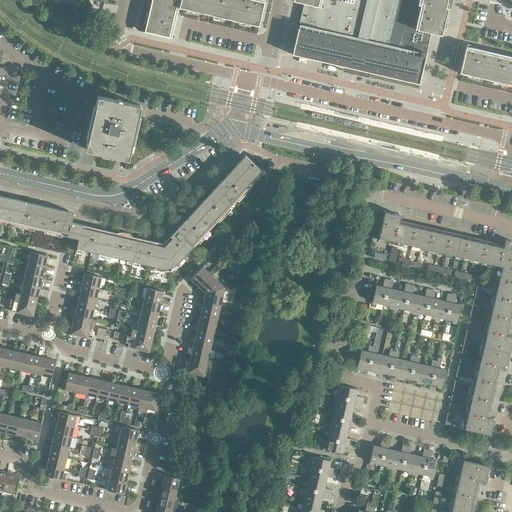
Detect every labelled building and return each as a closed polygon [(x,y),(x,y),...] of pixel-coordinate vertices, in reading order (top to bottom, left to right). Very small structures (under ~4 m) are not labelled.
[(151,0),(151,3),(150,7),(149,13),(151,13),(150,18),(148,18),(147,19),(149,19),(148,24),(146,24),(145,29),(144,32),(169,38),(177,0),(180,0),(179,6),(192,9),(192,11),(193,11),(193,9),(219,15),(218,17),(219,17),(220,15),(225,16),(224,17),(230,19),(230,18),(235,19),(234,20),(239,21),(240,20),(245,21),(244,23),(245,23),(246,21),(251,22),(250,23),(256,25),(256,24),(259,24),(264,2),(256,0),(151,0)] [(388,49),(390,44),(400,0),(406,0),(423,4),(417,30),(441,36),(448,8),(450,9),(452,0),(293,0),(293,1),(304,4),(292,54),(343,66),(344,65),(346,64),(347,63),(349,62),(351,62),(353,61),(355,61),(357,62),(359,62),(361,63),(362,64),(364,65),(365,67),(366,68),(367,70),(367,72),(368,72),(419,84),(425,58),(421,57),(423,51),(406,47),(405,53),(388,49)] [(421,40),(428,41),(428,42),(430,35),(423,33),(421,40)] [(511,56),(466,46),(465,48),(460,71),(459,73),(511,85),(511,56)] [(140,105),(121,101),(121,100),(121,99),(120,99),(119,98),(118,98),(118,99),(117,99),(117,100),(97,95),(85,149),(128,159),(140,105)] [(81,108),(89,110),(91,100),(83,98),(81,108)] [(82,228),(83,225),(71,222),(73,214),(67,212),(67,211),(49,207),(48,208),(39,206),(39,205),(0,195),(0,217),(25,224),(24,229),(34,231),(34,229),(44,231),(44,233),(62,237),(62,235),(78,239),(76,248),(162,268),(163,265),(169,265),(170,264),(175,261),(177,263),(197,242),(199,244),(211,230),(210,229),(217,221),(219,223),(225,216),(222,212),(261,170),(245,155),(200,204),(201,205),(192,214),(191,213),(180,225),(181,226),(178,230),(176,229),(170,236),(171,238),(164,246),(82,228)] [(486,417),(498,366),(506,367),(508,361),(507,361),(511,343),(511,341),(511,336),(505,335),(511,304),(511,249),(510,249),(511,240),(505,239),(503,247),(398,223),(400,215),(394,213),(393,214),(384,212),(378,238),(502,266),(466,419),(461,417),(459,427),(490,435),(492,425),(493,425),(494,419),(486,417)] [(30,252),(28,263),(44,266),(47,255),(30,252)] [(42,277),(44,266),(28,263),(25,273),(42,277)] [(210,274),(212,276),(216,271),(213,268),(209,273),(202,267),(191,279),(199,287),(210,274)] [(40,287),(42,277),(25,273),(23,284),(40,287)] [(84,273),(82,284),(99,288),(101,277),(84,273)] [(224,287),(212,276),(210,274),(199,287),(205,293),(224,287)] [(383,304),(389,280),(384,279),(382,287),(376,285),(371,304),(376,305),(376,303),(383,304)] [(393,309),(397,290),(391,289),(393,281),(389,280),(383,304),(390,306),(389,308),(393,309)] [(37,298),(40,287),(23,284),(20,294),(37,298)] [(96,299),(99,288),(82,284),(79,295),(96,299)] [(404,309),(410,285),(405,284),(403,292),(397,290),(393,309),(397,310),(397,308),(404,309)] [(414,314),(418,295),(412,294),(414,286),(410,285),(404,309),(411,311),(410,313),(414,314)] [(221,304),(224,287),(205,293),(203,302),(220,306),(220,308),(226,309),(227,305),(221,304)] [(146,288),(144,299),(161,302),(163,292),(146,288)] [(425,314),(431,290),(426,289),(424,297),(418,295),(414,314),(418,315),(418,313),(425,314)] [(435,319),(439,300),(433,299),(435,291),(431,290),(425,314),(432,316),(431,318),(435,319)] [(33,316),(37,298),(20,294),(16,293),(11,311),(33,316)] [(446,319),(452,295),(447,294),(445,301),(439,300),(435,319),(439,320),(439,317),(446,319)] [(94,309),(96,299),(79,295),(77,305),(94,309)] [(456,296),(452,295),(446,319),(453,321),(452,323),(456,324),(461,305),(454,303),(456,296)] [(2,305),(9,306),(11,299),(4,298),(2,305)] [(158,313),(161,302),(144,299),(141,309),(158,313)] [(218,316),(220,308),(220,306),(203,302),(201,312),(218,316)] [(91,319),(94,309),(77,305),(75,316),(91,320),(91,319)] [(156,323),(158,313),(141,309),(139,320),(156,323)] [(216,325),(218,316),(201,312),(198,323),(215,327),(215,329),(221,330),(222,326),(216,325)] [(96,320),(91,319),(91,320),(75,316),(70,334),(92,339),(93,333),(96,333),(96,336),(103,337),(103,335),(109,336),(111,330),(98,327),(97,329),(94,328),(96,320)] [(153,334),(156,323),(139,320),(137,330),(153,334)] [(213,337),(215,329),(215,327),(198,323),(196,333),(213,337)] [(149,352),(153,334),(137,330),(132,329),(130,337),(127,336),(127,334),(114,331),(113,337),(119,339),(119,341),(126,343),(126,340),(129,341),(128,347),(149,352)] [(211,346),(213,337),(196,333),(194,344),(210,348),(210,350),(216,351),(217,347),(211,346)] [(208,358),(210,350),(210,348),(194,344),(191,354),(208,358)] [(368,369),(373,347),(369,346),(367,352),(361,350),(356,369),(361,370),(361,368),(368,369)] [(378,374),(382,355),(376,354),(377,348),(373,347),(368,369),(374,371),(374,373),(378,374)] [(0,365),(9,368),(13,351),(3,348),(0,360),(0,365)] [(20,370),(24,353),(13,351),(9,368),(20,370)] [(389,374),(394,352),(390,351),(388,356),(382,355),(378,374),(382,375),(382,372),(389,374)] [(399,379),(403,360),(397,359),(398,353),(394,352),(389,374),(396,376),(395,378),(399,379)] [(30,372),(34,356),(24,353),(20,370),(30,372)] [(213,359),(208,358),(191,354),(187,372),(209,377),(213,359)] [(41,375),(45,358),(34,356),(30,372),(41,375)] [(410,379),(415,357),(411,356),(409,361),(403,360),(399,379),(403,380),(403,377),(410,379)] [(420,384),(424,365),(418,363),(419,358),(415,357),(410,379),(417,380),(416,383),(420,384)] [(56,361),(45,358),(41,375),(52,377),(56,361)] [(185,368),(187,361),(179,359),(178,366),(185,368)] [(431,384),(436,361),(432,360),(430,366),(424,365),(420,384),(424,385),(424,382),(431,384)] [(440,362),(436,361),(431,384),(438,385),(437,388),(441,389),(446,370),(439,368),(440,362)] [(75,392),(79,375),(68,373),(65,389),(75,392)] [(86,394),(90,378),(79,375),(75,392),(86,394)] [(96,397),(100,380),(90,378),(86,394),(96,397)] [(107,399),(111,382),(100,380),(96,397),(107,399)] [(118,402),(121,385),(111,382),(107,399),(118,402)] [(128,404),(132,387),(121,385),(118,402),(128,404)] [(340,390),(338,396),(362,402),(363,398),(356,396),(357,389),(338,385),(337,389),(340,390)] [(139,407),(142,390),(132,387),(128,404),(138,406),(139,407)] [(160,394),(142,390),(139,407),(138,406),(137,411),(155,416),(160,394)] [(361,406),(362,402),(338,396),(337,403),(334,402),(333,406),(352,411),(354,405),(361,406)] [(351,417),(352,411),(333,406),(332,410),(335,411),(333,417),(358,423),(359,419),(351,417)] [(74,426),(76,415),(59,412),(57,422),(74,426)] [(0,430),(5,432),(9,415),(0,413),(0,430)] [(16,435),(20,418),(9,415),(5,432),(16,435)] [(142,423),(149,425),(151,418),(144,416),(142,423)] [(357,427),(358,423),(333,417),(332,424),(329,423),(328,427),(347,432),(349,426),(357,427)] [(27,437),(30,420),(20,418),(16,435),(27,437)] [(41,423),(30,420),(27,437),(37,440),(41,423)] [(71,437),(74,426),(57,422),(54,433),(71,437)] [(136,441),(138,430),(122,426),(119,437),(136,441)] [(346,438),(347,432),(328,427),(328,431),(330,432),(328,438),(353,444),(354,440),(346,438)] [(69,447),(71,437),(54,433),(52,444),(69,447)] [(133,451),(136,441),(119,437),(117,447),(133,451)] [(352,448),(353,444),(328,438),(327,445),(324,445),(323,449),(342,453),(344,447),(352,448)] [(380,464),(386,440),(381,439),(380,447),(373,445),(369,464),(373,465),(373,463),(380,464)] [(390,469),(395,450),(388,449),(390,441),(386,440),(380,464),(387,466),(386,468),(390,469)] [(66,458),(69,447),(52,444),(50,454),(66,458)] [(401,469),(407,445),(403,444),(401,452),(395,450),(390,469),(394,470),(395,468),(401,469)] [(411,474),(416,455),(410,454),(411,446),(407,445),(401,469),(408,471),(407,473),(411,474)] [(131,462),(133,451),(117,447),(114,458),(131,462)] [(422,474),(428,450),(424,449),(422,457),(416,455),(411,474),(415,475),(416,473),(422,474)] [(432,451),(428,450),(422,474),(429,476),(428,478),(433,479),(437,460),(431,459),(432,451)] [(64,468),(66,458),(50,454),(47,465),(64,468)] [(313,461),(311,468),(335,473),(337,469),(329,467),(330,461),(311,456),(310,460),(313,461)] [(128,472),(131,462),(114,458),(112,468),(128,472)] [(470,511),(478,480),(486,482),(487,475),(489,466),(458,459),(456,469),(461,470),(450,511),(470,511)] [(61,479),(64,468),(47,465),(45,475),(61,479)] [(126,483),(128,472),(112,468),(109,479),(126,483)] [(334,478),(335,473),(311,468),(310,474),(307,474),(306,478),(325,482),(327,476),(334,478)] [(17,475),(6,473),(2,492),(12,494),(17,475)] [(152,480),(151,484),(179,490),(182,479),(164,475),(161,486),(159,485),(160,481),(152,480)] [(324,488),(325,482),(306,478),(305,482),(308,482),(306,489),(331,494),(332,490),(324,488)] [(124,494),(126,483),(109,479),(107,490),(124,494)] [(177,501),(179,490),(151,484),(150,488),(158,489),(159,486),(161,486),(159,496),(177,501)] [(330,499),(331,494),(306,489),(305,495),(302,495),(302,499),(320,503),(322,497),(330,499)] [(179,511),(182,502),(177,501),(159,496),(156,507),(154,506),(155,502),(147,501),(147,505),(174,511),(177,511),(179,511)] [(319,509),(320,503),(302,499),(301,503),(303,503),(301,510),(310,511),(326,511),(327,511),(319,509)]
